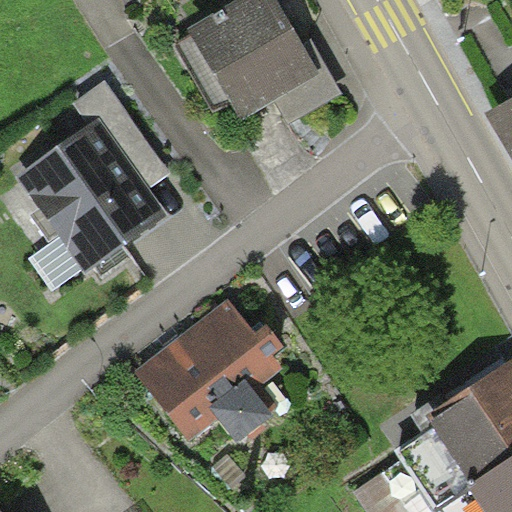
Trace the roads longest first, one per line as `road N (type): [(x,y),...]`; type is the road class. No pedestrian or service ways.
road 1 (residential): [(0,430),(429,86)]
road 2 (secondary): [(429,86),(511,235)]
